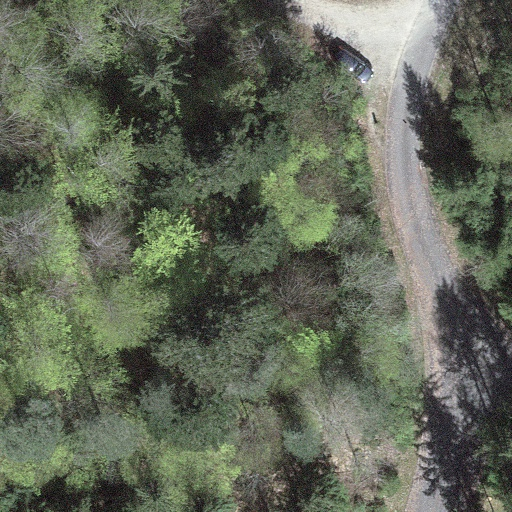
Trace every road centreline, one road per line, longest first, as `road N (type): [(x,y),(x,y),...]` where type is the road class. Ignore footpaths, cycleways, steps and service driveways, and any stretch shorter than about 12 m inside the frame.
road 1 (unclassified): [(443,0),(403,116),(409,199),(433,270),(488,347),(511,364)]
road 2 (track): [(423,41),(283,0)]
